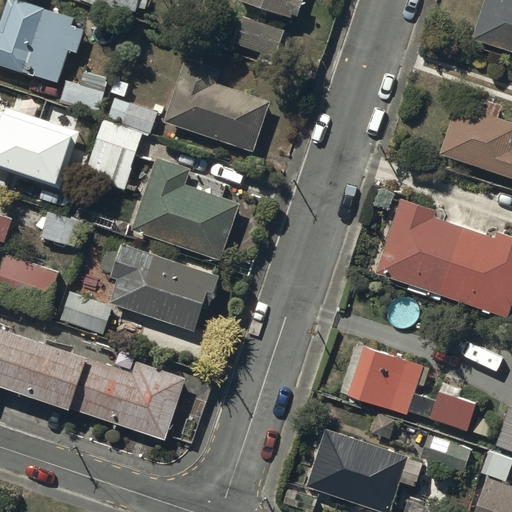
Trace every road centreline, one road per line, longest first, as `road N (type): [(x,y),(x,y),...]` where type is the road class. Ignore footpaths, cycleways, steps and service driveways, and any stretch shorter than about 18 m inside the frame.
road 1 (residential): [(389,0),(221,511)]
road 2 (residential): [(0,447),(197,511)]
